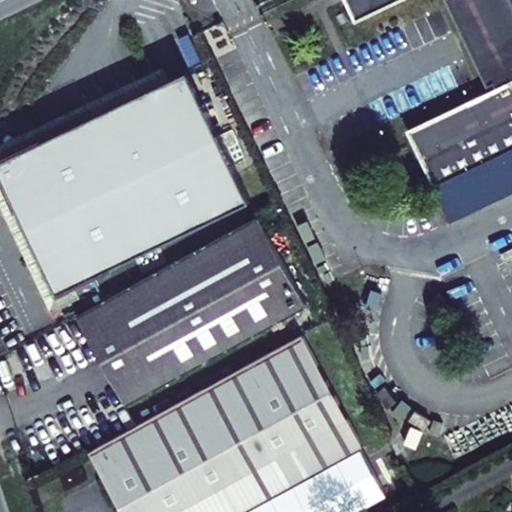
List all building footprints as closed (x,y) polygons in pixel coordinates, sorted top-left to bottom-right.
[(449,0),(490,85),(496,82),(499,88),(409,130),(437,188),(511,152),(511,0),(348,0),(359,20),(401,0),(449,0)] [(250,198),(182,56),(102,92),(95,96),(0,139),(0,200),(23,251),(50,308),(76,296),(80,294),(74,281),(250,198)] [(511,152),(437,188),(452,220),(511,191),(511,152)] [(306,304),(257,216),(77,314),(101,357),(126,403),(306,304)] [(300,333),(87,449),(121,511),(230,511),(359,442),(300,333)]
